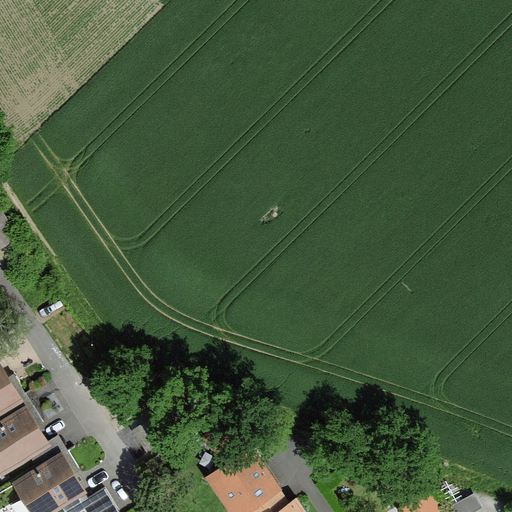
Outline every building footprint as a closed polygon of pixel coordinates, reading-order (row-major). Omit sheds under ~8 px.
[(0,210),(0,240),(14,233),(0,210)] [(0,403),(19,391),(0,360),(0,403)] [(25,401),(0,416),(0,463),(0,464),(28,448),(47,437),(25,401)] [(235,445),(225,424),(210,432),(220,452),(235,445)] [(47,437),(28,448),(36,462),(62,448),(74,470),(80,466),(58,430),(47,437)] [(310,511),(295,490),(289,495),(250,438),(205,469),(234,511),(238,511),(249,504),(254,511),(310,511)] [(36,462),(16,475),(37,510),(60,497),(83,483),(74,470),(62,448),(36,462)] [(83,483),(60,497),(68,511),(75,511),(84,507),(86,511),(121,511),(105,484),(89,494),(83,483)] [(447,511),(434,487),(404,503),(408,511),(447,511)]
